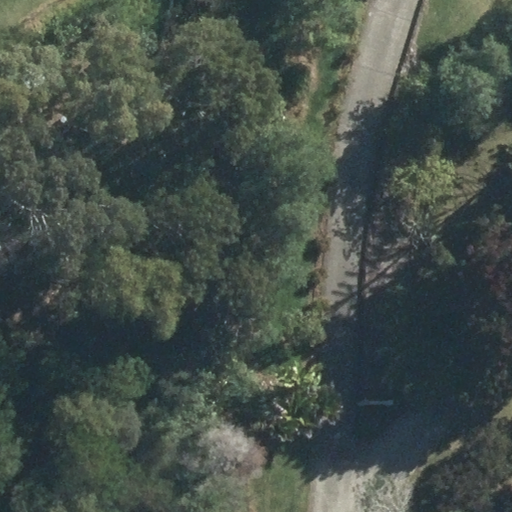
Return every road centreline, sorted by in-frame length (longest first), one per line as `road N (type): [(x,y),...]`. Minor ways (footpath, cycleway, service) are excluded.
road 1 (track): [(332,511),(336,259),(400,0)]
road 2 (track): [(385,511),(511,357)]
